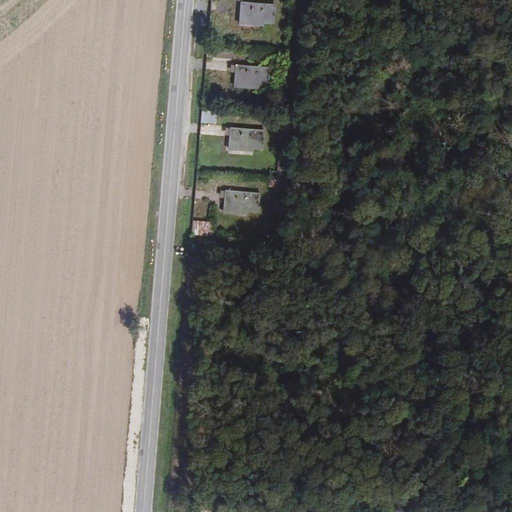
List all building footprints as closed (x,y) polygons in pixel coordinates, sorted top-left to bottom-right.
[(276,5),(240,1),(238,24),(263,28),(263,25),(274,25),(276,5)] [(270,68),(235,65),(233,90),(258,91),(258,88),(268,90),(270,68)] [(200,113),(200,126),(205,126),(205,125),(215,125),(216,114),(200,113)] [(227,136),(228,128),(220,127),(219,135),(227,136)] [(265,131),(228,128),(227,151),(252,154),(252,150),(263,151),(265,131)] [(259,195),(225,191),(222,215),(248,218),(248,214),(257,215),(259,195)]
